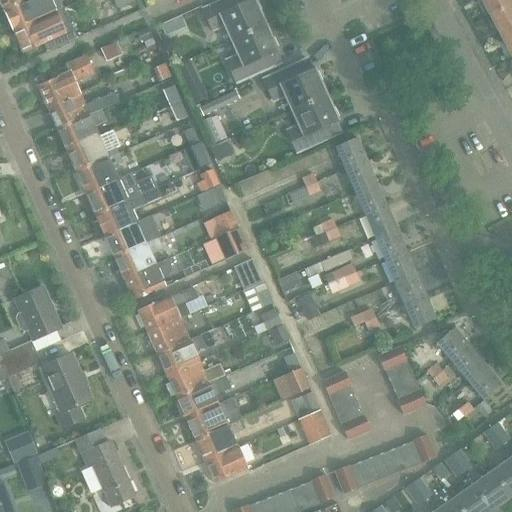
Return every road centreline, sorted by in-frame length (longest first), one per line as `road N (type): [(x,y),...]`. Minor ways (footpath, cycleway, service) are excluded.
road 1 (residential): [(177,511),(0,109)]
road 2 (residential): [(511,146),(437,0)]
